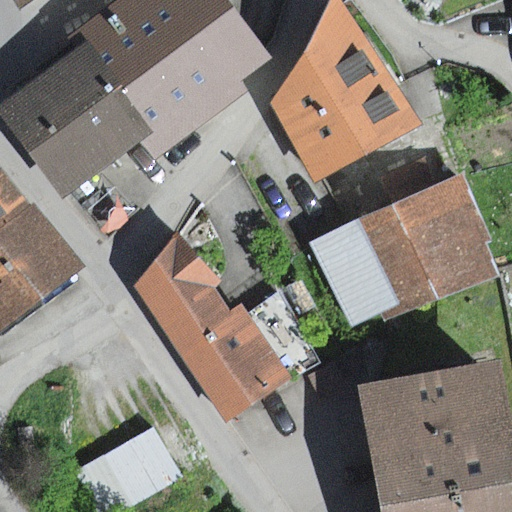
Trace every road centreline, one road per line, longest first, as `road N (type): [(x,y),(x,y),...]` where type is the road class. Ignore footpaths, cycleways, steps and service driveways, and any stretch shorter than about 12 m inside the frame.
road 1 (residential): [(306,0),(282,71),(132,262),(119,292)]
road 2 (residential): [(272,511),(119,292)]
road 3 (residential): [(119,292),(0,134)]
road 4 (residential): [(119,292),(93,327),(0,388)]
